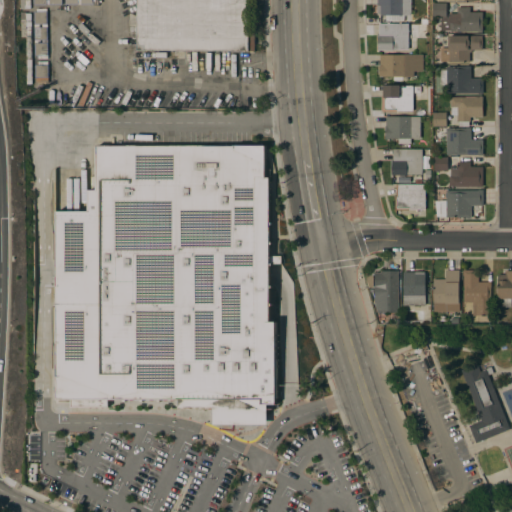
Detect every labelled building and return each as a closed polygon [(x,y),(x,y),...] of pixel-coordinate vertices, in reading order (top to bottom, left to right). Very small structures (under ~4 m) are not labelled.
[(137,50),(137,0),(248,0),(248,29),(249,29),(249,50),(137,50)] [(411,0),(411,15),(380,14),(380,13),(377,13),(377,0),(411,0)] [(450,31),(450,30),(441,30),(441,17),(443,17),(443,16),(433,16),(433,2),(447,2),(447,17),(449,17),(449,13),(458,13),(458,7),(470,6),(470,12),(483,11),(483,31),(450,31)] [(48,58),(37,58),(37,55),(34,55),(34,11),(36,11),(36,8),(47,8),(48,58)] [(378,49),(378,33),(379,33),(379,23),(409,23),(409,25),(418,25),(418,38),(411,38),(411,43),(408,43),(408,49),(378,49)] [(482,49),(471,49),(471,52),(469,52),(469,62),(449,62),(449,61),(441,61),(441,47),(448,47),(448,35),(482,35),(482,49)] [(423,54),(423,71),(414,71),(414,76),(402,76),(402,80),(393,80),(393,76),(379,76),(379,64),(380,64),(380,54),(423,54)] [(48,87),(36,87),(36,77),(35,77),(35,64),(37,64),(37,61),(48,61),(48,87)] [(466,66),(466,65),(471,65),(471,78),(483,77),(483,93),(478,93),(478,92),(447,93),(446,84),(442,84),(440,83),(440,70),(441,69),(447,69),(447,66),(466,66)] [(398,110),(398,114),(388,113),(388,111),(381,111),(382,95),(383,95),(383,84),(421,85),(421,99),(416,98),(416,102),(413,102),(413,110),(398,110)] [(479,96),(483,96),(483,116),(470,116),(470,121),(469,121),(469,126),(458,126),(458,121),(457,121),(457,115),(451,115),(451,107),(450,107),(450,96),(479,96)] [(433,126),(433,112),(447,112),(447,126),(433,126)] [(420,138),(410,138),(410,143),(398,143),(398,138),(389,138),(389,139),(385,139),(385,125),(386,125),(386,116),(420,116),(420,138)] [(446,128),(466,128),(466,127),(471,127),(471,139),(483,139),(483,155),(478,155),(478,154),(447,154),(446,128)] [(265,145),(265,177),(269,177),(269,255),(281,255),(281,263),(269,263),(270,322),(276,322),(276,358),(277,358),(278,398),(276,398),(276,404),(267,404),(267,424),(214,424),(214,407),(179,407),(179,398),(108,399),(108,406),(71,406),(71,402),(57,402),(56,210),(88,210),(88,189),(97,189),(97,145),(265,145)] [(422,174),(407,173),(407,175),(391,175),(391,160),(393,160),(393,148),(422,149),(422,174)] [(434,170),(434,157),(448,157),(448,170),(434,170)] [(449,186),(449,176),(451,176),(451,166),(457,166),(457,161),(466,161),(470,161),(470,166),(483,166),(483,186),(449,186)] [(425,209),(409,209),(394,209),(394,194),(396,194),(396,184),(425,184),(425,209)] [(478,190),(478,189),(483,189),(483,205),(471,205),(471,217),(446,217),(446,216),(440,216),(440,215),(437,215),(436,200),(440,201),(440,199),(446,200),(446,189),(478,190)] [(433,311),(433,278),(446,278),(446,269),(460,269),(460,311),(433,311)] [(490,315),(473,315),(473,305),(473,302),(464,302),(464,269),(479,269),(479,282),(491,282),(490,315)] [(398,312),(377,312),(374,301),(374,286),(369,287),(366,275),(374,274),(375,272),(381,272),(381,270),(398,270),(398,312)] [(505,274),(506,270),(511,270),(511,307),(498,307),(498,297),(498,274),(505,274)] [(403,304),(404,271),(424,271),(424,273),(426,273),(425,305),(403,304)] [(510,428),(476,442),(469,425),(481,420),(461,369),(477,363),(480,371),(486,369),(485,368),(491,366),(493,372),(488,374),(510,428)]
